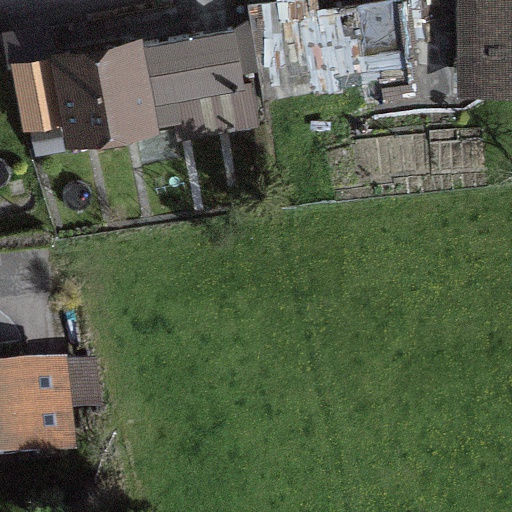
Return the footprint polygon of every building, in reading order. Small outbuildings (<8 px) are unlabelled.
[(308,0),(262,0),(249,2),(263,99),(409,77),(399,1),(336,10),(337,18),(311,22),(308,0)] [(511,0),(477,0),(477,17),(452,17),(449,0),(398,0),(409,77),(387,80),(390,97),(452,88),(452,78),(478,78),(478,74),(511,73),(511,0)] [(240,81),(232,28),(56,57),(69,134),(176,116),(172,92),(240,81)] [(45,58),(12,64),(22,123),(56,119),(45,58)] [(0,454),(65,447),(57,369),(0,375),(0,454)]
